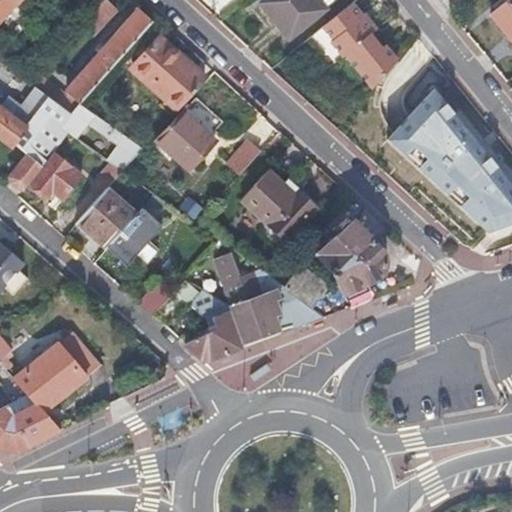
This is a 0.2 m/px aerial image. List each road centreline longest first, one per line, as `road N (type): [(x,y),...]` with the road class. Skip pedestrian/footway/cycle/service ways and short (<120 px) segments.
road 1 (residential): [(480,305),(158,0)]
road 2 (residential): [(0,205),(194,375),(232,429)]
road 3 (secondary): [(205,460),(39,489),(16,503)]
road 4 (residential): [(400,0),(511,135)]
road 5 (secondary): [(511,431),(356,447)]
road 6 (secondary): [(391,511),(462,467),(511,451)]
road 7 (residential): [(480,305),(357,351)]
